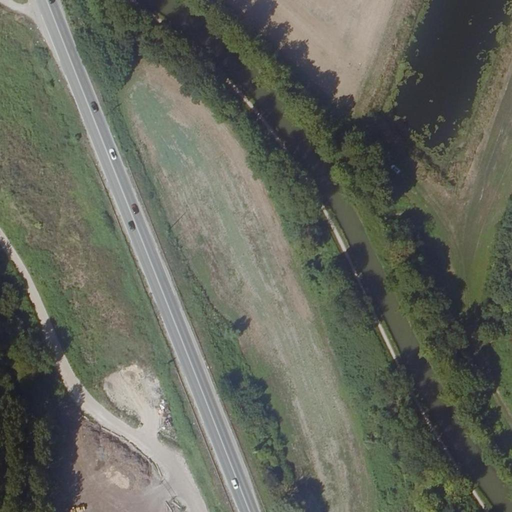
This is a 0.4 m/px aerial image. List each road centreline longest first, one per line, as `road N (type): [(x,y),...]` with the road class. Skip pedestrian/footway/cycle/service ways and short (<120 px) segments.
road 1 (secondary): [(46,0),(249,511)]
road 2 (track): [(341,97),(460,241),(471,357),(511,419)]
road 3 (track): [(195,511),(180,474),(155,447),(91,407),(73,382),(0,233)]
